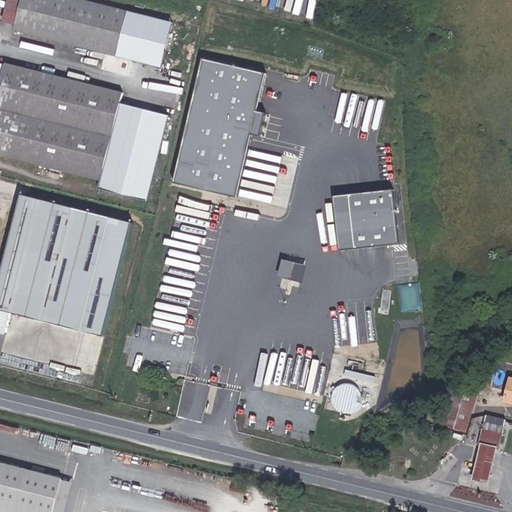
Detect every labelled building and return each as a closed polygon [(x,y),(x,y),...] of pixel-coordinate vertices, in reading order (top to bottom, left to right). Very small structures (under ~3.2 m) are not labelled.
[(5,0),(0,22),(12,25),(18,2),(10,0),(5,0)] [(12,25),(11,30),(117,55),(127,12),(78,0),(18,0),(18,2),(12,25)] [(127,12),(117,55),(160,66),(171,22),(127,12)] [(209,57),(183,183),(245,196),(259,132),(268,134),(272,112),(264,111),(273,70),(209,57)] [(125,95),(3,65),(0,76),(0,156),(104,182),(102,191),(150,203),(171,117),(123,105),(125,95)] [(178,153),(175,181),(182,182),(185,154),(178,153)] [(401,189),(343,194),(348,248),(407,243),(401,189)] [(8,310),(101,333),(117,267),(129,219),(17,191),(0,262),(0,330),(3,331),(8,310)] [(214,282),(217,282),(233,209),(183,196),(166,270),(164,270),(159,297),(181,302),(184,289),(210,295),(214,282)] [(287,258),(284,277),(310,281),(313,263),(287,258)] [(399,283),(402,311),(423,309),(420,281),(399,283)] [(410,319),(355,306),(347,335),(359,338),(355,354),(399,365),(410,319)] [(144,362),(162,366),(169,336),(165,335),(166,326),(153,323),(144,362)] [(350,370),(347,383),(343,382),(342,389),(343,389),(340,400),(360,404),(364,385),(376,387),(378,375),(350,370)] [(503,385),(511,387),(511,375),(506,374),(503,385)] [(438,416),(446,419),(460,385),(450,381),(438,416)] [(446,419),(461,425),(474,390),(460,385),(446,419)] [(500,395),(511,398),(511,387),(503,385),(500,395)] [(500,421),(481,416),(476,438),(492,442),(495,442),(500,421)] [(0,421),(0,432),(18,437),(21,428),(0,421)] [(467,473),(483,477),(492,442),(476,438),(467,473)] [(0,498),(56,511),(59,511),(69,475),(0,458),(0,498)]
